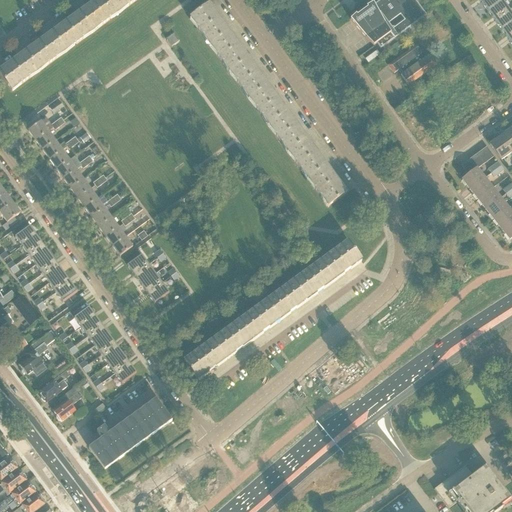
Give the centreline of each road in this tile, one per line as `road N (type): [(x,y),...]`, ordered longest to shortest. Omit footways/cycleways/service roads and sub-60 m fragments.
road 1 (unclassified): [(380,298),(212,440),(0,150)]
road 2 (unclassified): [(381,201),(265,41)]
road 3 (unclassified): [(425,167),(310,9)]
road 4 (secondary): [(376,399),(234,511)]
road 5 (secondary): [(511,300),(376,399)]
road 6 (secondary): [(377,414),(511,319)]
road 7 (unclassified): [(87,493),(91,484),(0,369)]
road 8 (secondary): [(260,511),(377,414)]
road 9 (unclassified): [(505,263),(425,167)]
